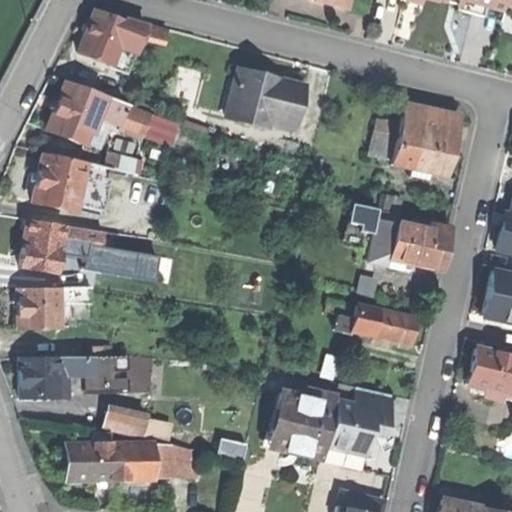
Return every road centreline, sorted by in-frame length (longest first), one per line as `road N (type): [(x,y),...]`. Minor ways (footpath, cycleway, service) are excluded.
road 1 (residential): [(407,511),(497,98)]
road 2 (residential): [(497,98),(127,0)]
road 3 (residential): [(0,134),(64,0)]
